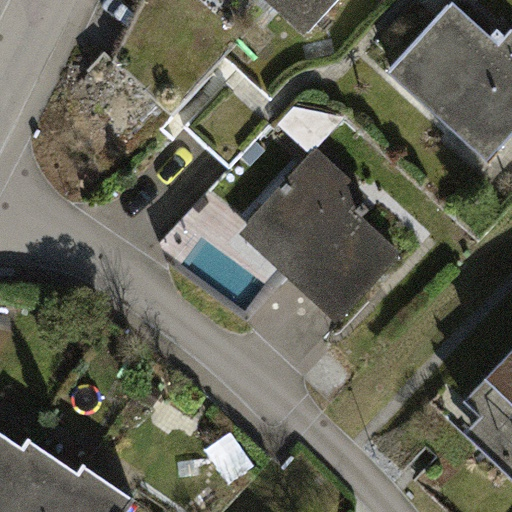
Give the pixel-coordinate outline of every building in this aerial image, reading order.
[(259,0),(306,39),(338,0),(259,0)] [(454,3),(393,71),(451,122),(460,112),(499,147),(511,132),(511,29),(500,43),(454,3)] [(317,151),(249,226),(289,262),(282,270),(341,323),(401,256),(346,207),(361,190),(317,151)] [(511,350),(464,399),(511,447),(511,350)] [(0,427),(0,511),(127,511),(131,506),(0,427)]
